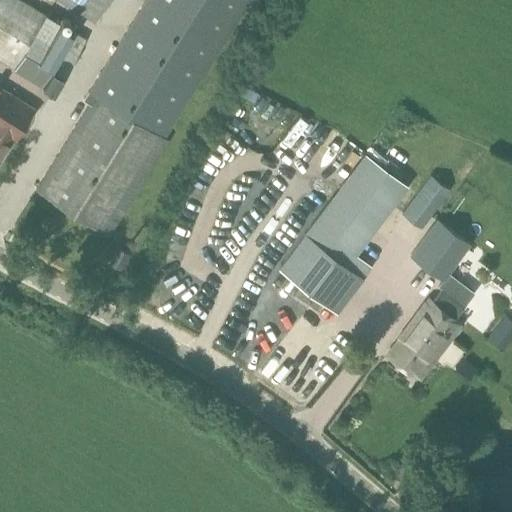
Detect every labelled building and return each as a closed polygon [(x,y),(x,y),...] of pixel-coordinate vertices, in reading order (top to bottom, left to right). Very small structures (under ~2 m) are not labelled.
[(19,0),(0,0),(0,59),(56,92),(87,39),(19,0)] [(59,0),(97,21),(108,0),(59,0)] [(145,0),(90,89),(166,136),(251,0),(145,0)] [(0,87),(0,163),(33,108),(0,87)] [(89,104),(38,189),(111,233),(169,138),(166,136),(90,89),(83,100),(89,104)] [(279,140),(270,157),(281,163),(290,145),(279,140)] [(305,234),(280,267),(337,311),(363,278),(347,266),(408,186),(394,175),(400,167),(387,158),(381,166),(367,154),(305,235),(305,234)] [(432,177),(406,213),(423,226),(450,190),(432,177)] [(434,217),(407,252),(445,280),(471,245),(434,217)] [(112,262),(124,267),(131,254),(119,248),(112,262)] [(167,281),(184,281),(184,268),(168,268),(167,281)] [(152,288),(148,297),(171,306),(175,298),(152,288)] [(430,298),(388,354),(417,376),(417,375),(421,378),(435,360),(431,357),(448,335),(452,338),(463,323),(458,319),(468,306),(445,288),(434,302),(430,298)] [(511,319),(508,316),(488,338),(503,351),(511,340),(511,319)]
